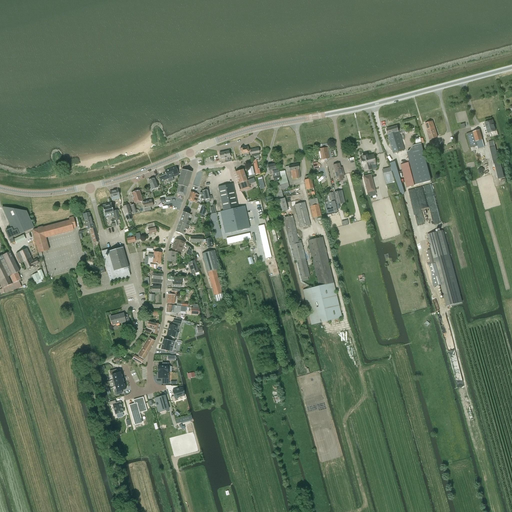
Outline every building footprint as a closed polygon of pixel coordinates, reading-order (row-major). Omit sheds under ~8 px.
[(430,139),(437,137),(433,121),(425,124),(430,139)] [(492,121),(485,123),(488,133),(495,131),(492,121)] [(397,126),(386,129),(392,153),(404,150),(397,126)] [(472,132),(468,133),(472,148),(477,146),(478,146),(479,147),(484,146),(482,140),(480,130),(472,132)] [(431,150),(439,147),(437,141),(429,143),(430,145),(426,146),(428,151),(431,150)] [(413,145),(410,151),(411,157),(423,153),(423,152),(421,147),(420,143),(413,145)] [(489,148),(493,164),(494,164),(499,163),(498,157),(500,156),(499,150),(496,151),(495,147),(495,146),(489,148)] [(321,160),(322,160),(324,159),(324,161),(327,161),(327,159),(329,158),(327,147),(319,149),(321,160)] [(258,148),(250,149),(251,154),(251,156),(252,157),(254,156),(254,157),(257,157),(257,156),(260,155),(259,155),(259,152),(258,148)] [(229,151),(219,153),(219,154),(221,159),(225,158),(226,161),(230,160),(230,157),(229,152),(229,151)] [(363,158),(361,158),(363,166),(364,166),(366,171),(370,170),(371,169),(369,165),(375,163),(373,155),(367,157),(367,155),(363,156),(363,158)] [(407,187),(418,184),(415,173),(411,158),(407,159),(408,163),(401,165),(407,187)] [(394,162),(389,164),(390,168),(391,169),(392,171),(392,172),(397,171),(396,168),(394,162)] [(499,163),(494,164),(498,179),(504,178),(500,162),(499,163)] [(343,180),(342,175),(343,174),(343,171),(341,172),(339,163),(333,165),(337,181),(343,180)] [(275,164),(268,165),(268,166),(269,171),(272,170),(273,174),(273,176),(274,178),(279,177),(279,175),(278,168),(275,168),(275,164)] [(289,166),(285,167),(286,171),(290,171),(291,170),(292,179),(300,178),(299,170),(298,164),(289,166)] [(166,175),(159,178),(161,182),(168,179),(169,182),(174,180),(173,177),(179,175),(176,167),(165,171),(166,175)] [(183,169),(182,169),(175,194),(185,197),(187,188),(188,188),(192,172),(189,171),(190,168),(187,167),(186,170),(183,170),(183,169)] [(241,191),(250,188),(247,181),(243,170),(235,172),(239,183),(238,184),(241,191)] [(281,189),(289,188),(284,171),(279,172),(281,180),(281,181),(271,183),(273,192),(274,192),(277,200),(281,212),(287,210),(284,198),(283,198),(281,189)] [(367,193),(375,191),(371,174),(363,176),(367,193)] [(308,196),(315,195),(310,175),(305,176),(306,180),(304,180),(308,196)] [(152,190),(158,188),(154,178),(149,180),(152,190)] [(233,184),(218,187),(223,211),(238,208),(233,184)] [(110,192),(111,196),(111,198),(112,200),(120,198),(119,196),(118,190),(110,192)] [(211,196),(209,196),(208,190),(202,191),(204,200),(209,198),(209,199),(212,198),(211,196)] [(140,191),(131,193),(134,203),(137,202),(142,201),(143,201),(140,191)] [(337,204),(343,203),(340,191),(334,192),(337,204)] [(196,203),(199,195),(196,194),(191,192),(187,200),(193,202),(196,203)] [(309,200),(310,206),(313,218),(321,216),(317,198),(309,200)] [(152,200),(143,202),(145,212),(151,210),(150,207),(153,207),(152,200)] [(295,205),(300,227),(310,225),(305,202),(295,205)] [(113,211),(112,205),(103,208),(106,218),(114,216),(113,211)] [(130,217),(132,217),(131,214),(131,213),(128,205),(122,207),(127,220),(131,219),(130,217)] [(245,206),(238,208),(223,211),(220,212),(225,233),(250,228),(245,206)] [(9,239),(34,228),(26,211),(2,207),(11,228),(5,231),(9,239)] [(179,222),(189,226),(190,222),(189,221),(189,220),(188,219),(189,217),(191,218),(192,215),(183,212),(179,222)] [(87,229),(90,229),(94,243),(99,241),(94,224),(92,224),(89,213),(83,214),(87,229)] [(297,261),(301,278),(309,277),(301,242),(299,243),(292,216),(287,217),(283,218),(289,245),(290,245),(294,261),(297,261)] [(73,228),(76,228),(73,217),(69,218),(70,220),(43,227),(42,227),(37,228),(38,229),(32,230),(38,253),(39,253),(40,256),(42,255),(41,252),(49,250),(45,238),(73,230),(73,228)] [(187,230),(189,226),(179,222),(175,233),(184,236),(185,233),(183,232),(184,230),(185,230),(185,229),(187,230)] [(154,227),(154,223),(147,225),(145,225),(146,229),(148,228),(149,235),(147,235),(148,238),(154,237),(154,234),(157,233),(155,227),(154,227)] [(442,230),(427,234),(431,249),(435,263),(445,304),(446,307),(447,307),(451,305),(452,305),(461,303),(460,300),(442,230)] [(17,244),(26,240),(23,235),(14,239),(17,244)] [(191,237),(191,243),(200,243),(200,244),(207,244),(208,248),(213,247),(210,237),(206,238),(206,239),(203,239),(203,237),(201,237),(191,237)] [(303,290),(303,291),(311,325),(342,318),(334,284),(322,237),(308,241),(318,286),(309,288),(304,290),(303,290)] [(173,247),(172,248),(173,249),(172,250),(181,253),(184,243),(176,240),(173,246),(173,247)] [(109,256),(103,258),(109,279),(110,282),(130,276),(129,273),(128,268),(129,267),(124,252),(123,247),(108,252),(109,256)] [(24,261),(31,258),(27,249),(20,252),(16,253),(18,259),(22,258),(24,261)] [(203,253),(214,295),(222,293),(216,270),(219,269),(214,250),(203,253)] [(177,264),(178,253),(174,252),(169,251),(167,261),(173,262),(173,263),(177,264)] [(0,256),(0,283),(4,293),(21,287),(18,281),(21,280),(17,272),(19,271),(10,252),(0,256)] [(32,261),(31,258),(24,261),(27,269),(39,263),(37,259),(32,261)] [(188,262),(189,264),(192,274),(199,272),(195,260),(188,262)] [(37,271),(38,273),(32,275),(34,282),(40,280),(45,279),(41,270),(37,271)] [(161,284),(162,274),(153,273),(152,282),(153,283),(161,284)] [(174,278),(174,282),(172,282),(172,287),(181,288),(181,283),(183,283),(183,279),(174,278)] [(171,291),(171,295),(168,295),(167,304),(174,304),(175,296),(176,296),(176,292),(171,291)] [(186,307),(167,305),(166,312),(178,314),(180,312),(180,311),(186,312),(186,307)] [(123,314),(110,317),(113,325),(125,322),(126,323),(129,322),(127,315),(124,316),(123,314)] [(167,336),(175,338),(178,327),(177,327),(177,326),(180,326),(181,322),(173,321),(172,325),(173,325),(173,326),(169,325),(167,336)] [(156,323),(156,324),(149,322),(147,328),(154,330),(153,334),(157,335),(160,325),(159,325),(159,324),(159,323),(157,322),(156,323)] [(144,360),(155,341),(150,338),(139,356),(144,360)] [(161,349),(161,350),(169,352),(169,351),(170,345),(173,346),(175,342),(163,339),(161,349)] [(133,359),(141,364),(143,361),(135,356),(133,359)] [(162,366),(158,366),(158,372),(169,372),(168,372),(170,372),(170,366),(169,366),(169,363),(162,363),(162,366)] [(116,370),(109,372),(110,375),(112,375),(113,380),(122,377),(121,372),(117,373),(116,370)] [(169,372),(158,372),(158,378),(161,378),(161,384),(168,384),(168,372),(169,372)] [(113,380),(112,380),(114,387),(115,386),(124,384),(122,377),(113,380)] [(124,384),(115,386),(115,387),(116,392),(115,392),(116,395),(122,393),(121,390),(126,389),(124,384)] [(174,396),(171,397),(172,402),(175,401),(175,398),(185,396),(182,388),(172,391),(174,396)] [(129,405),(134,423),(143,420),(142,418),(141,418),(139,411),(146,409),(143,396),(143,397),(137,398),(138,402),(134,403),(129,405)] [(165,396),(154,398),(156,402),(156,406),(159,405),(161,412),(169,409),(168,409),(165,396)] [(110,402),(109,402),(110,405),(111,405),(113,405),(115,415),(123,412),(120,402),(116,403),(115,401),(110,402)]
